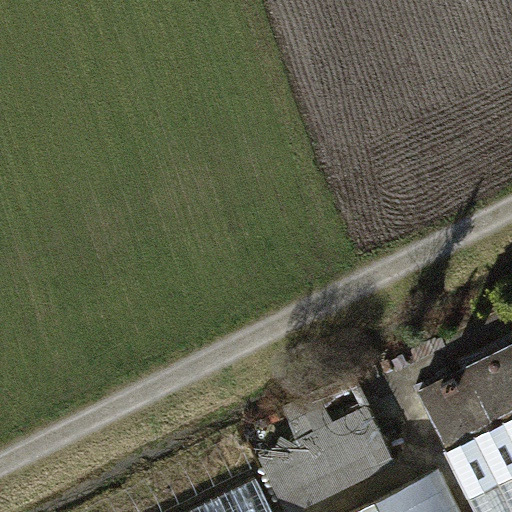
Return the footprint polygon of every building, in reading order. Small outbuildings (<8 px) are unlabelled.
[(511,343),(422,387),(450,445),(511,414),(511,343)] [(368,386),(257,434),(291,511),(402,463),(368,386)] [(511,511),(511,425),(450,456),(478,511),(511,511)] [(178,511),(278,511),(257,472),(178,511)] [(454,511),(435,475),(362,511),(454,511)]
